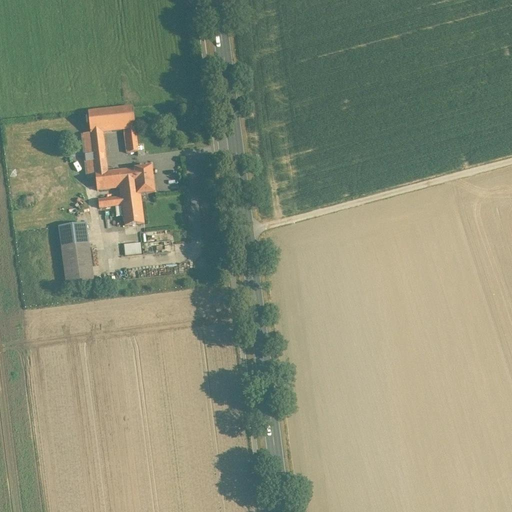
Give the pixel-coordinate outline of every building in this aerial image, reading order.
[(133,108),(88,113),(91,134),(91,135),(135,130),(133,108)] [(135,130),(127,131),(129,154),(138,153),(135,130)] [(102,133),(91,135),(91,141),(103,140),(102,133)] [(91,134),(82,135),(84,156),(93,155),(91,141),(91,135),(91,134)] [(103,140),(91,141),(93,155),(105,153),(103,140)] [(135,170),(107,173),(106,161),(86,164),(88,177),(96,176),(97,191),(120,189),(121,199),(98,202),(99,209),(122,207),(125,227),(144,225),(140,195),(139,196),(138,187),(137,187),(135,170)] [(152,168),(135,170),(137,187),(138,187),(139,196),(140,195),(154,194),(152,168)] [(86,225),(59,228),(67,288),(94,284),(86,225)] [(169,232),(146,231),(146,241),(159,242),(159,241),(168,242),(169,232)] [(140,243),(123,244),(123,255),(141,255),(140,243)]
